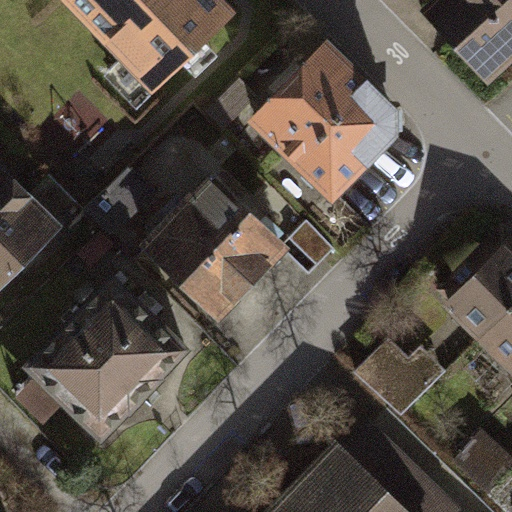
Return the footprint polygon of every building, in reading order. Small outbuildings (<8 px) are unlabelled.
[(220,0),(79,0),(156,79),(229,9),(220,0)] [(511,0),(437,0),(429,7),(492,75),(511,55),(511,0)] [(327,45),(257,119),(333,193),(394,131),(394,109),(327,45)] [(207,111),(226,129),(260,95),(241,77),(207,111)] [(132,164),(88,209),(113,233),(158,187),(132,164)] [(0,280),(56,225),(0,169),(0,280)] [(149,242),(221,311),(284,245),(212,177),(149,242)] [(511,306),(511,232),(504,225),(439,290),(483,334),(511,306)] [(28,363),(102,434),(188,344),(114,274),(28,363)] [(511,306),(483,334),(511,362),(511,306)] [(403,413),(433,382),(390,340),(360,371),(403,413)] [(340,444),(273,511),(457,511),(459,510),(371,425),(347,451),(340,444)] [(511,477),(509,474),(492,492),(511,510),(511,477)]
